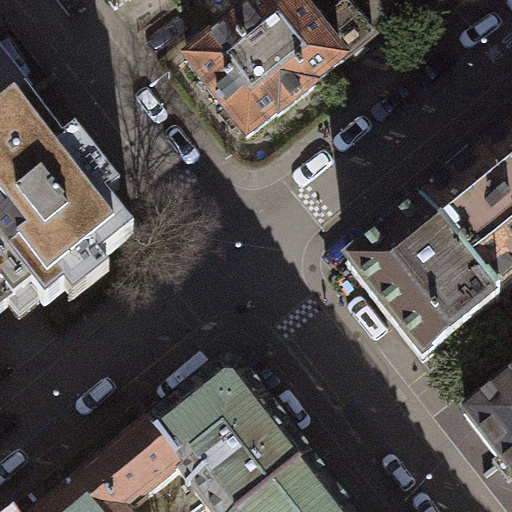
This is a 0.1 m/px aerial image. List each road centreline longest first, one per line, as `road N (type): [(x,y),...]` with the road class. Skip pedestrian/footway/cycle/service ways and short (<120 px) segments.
road 1 (residential): [(511,33),(245,251)]
road 2 (residential): [(450,511),(245,251)]
road 3 (residential): [(47,0),(245,251)]
road 4 (residential): [(245,251),(0,451)]
